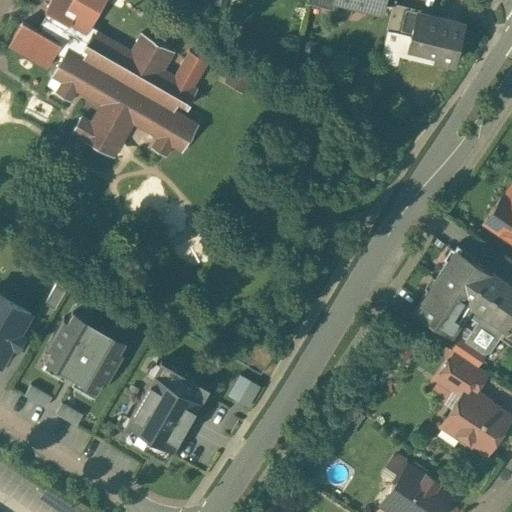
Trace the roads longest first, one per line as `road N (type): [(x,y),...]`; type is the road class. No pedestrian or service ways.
road 1 (tertiary): [(511,55),(212,511)]
road 2 (residential): [(150,511),(0,415)]
